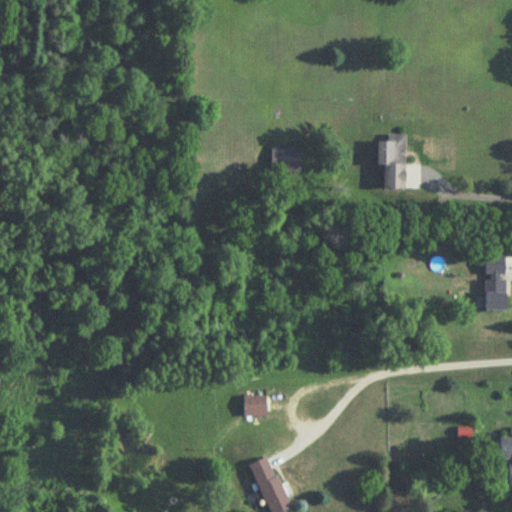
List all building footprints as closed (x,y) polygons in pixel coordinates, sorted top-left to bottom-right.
[(405,137),(386,137),(386,144),(376,144),(376,168),(383,168),(383,192),(405,192),(405,137)] [(300,174),(300,150),(271,150),(271,174),(300,174)] [(484,312),(504,312),(504,256),(484,256),(484,312)] [(266,419),(266,396),(243,396),(243,419),(266,419)] [(288,511),(291,511),(267,458),(248,467),(268,511),(288,511)]
